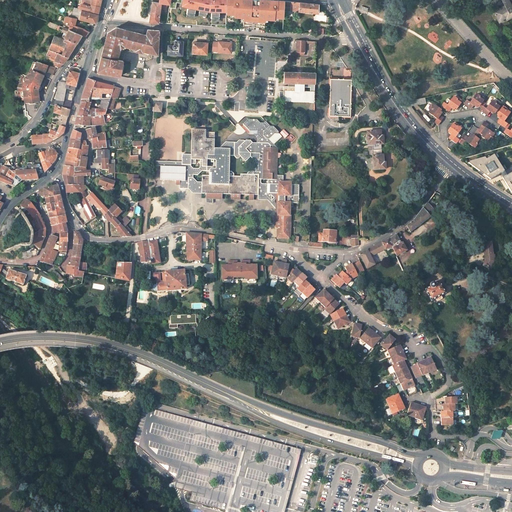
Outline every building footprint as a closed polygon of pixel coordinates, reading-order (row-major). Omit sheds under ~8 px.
[(221,9),(226,9),(225,0),(169,0),(169,4),(168,7),(175,8),(176,3),(181,3),(185,4),(185,6),(185,7),(187,7),(186,14),(194,15),(195,9),(199,9),(207,11),(209,11),(211,11),(211,18),(219,18),(219,11),(221,11),(221,9)] [(251,1),(232,0),(225,0),(226,9),(226,13),(231,13),(235,14),(235,16),(240,17),(240,15),(245,16),(245,20),(244,20),(243,26),(248,26),(248,29),(259,30),(259,27),(264,27),(265,21),(263,21),(264,17),(269,17),(269,19),(274,19),(274,16),(278,17),(283,17),(284,10),(284,1),(282,1),(282,2),(281,3),(255,1),(255,3),(251,2),(251,1)] [(511,6),(508,0),(501,0),(505,6),(494,12),(498,19),(501,17),(502,20),(506,19),(507,20),(511,17),(511,6)] [(158,23),(160,8),(167,9),(167,5),(160,4),(160,3),(158,2),(152,1),(151,5),(150,16),(149,22),(158,23)] [(290,10),(298,11),(299,3),(290,2),(290,10)] [(90,11),(98,13),(99,10),(99,7),(91,4),(90,6),(81,3),(80,3),(79,8),(90,11)] [(298,11),(317,13),(318,4),(299,3),(298,11)] [(97,14),(89,12),(90,11),(79,8),(74,7),(71,16),(75,18),(79,18),(85,20),(95,23),(96,18),(97,14)] [(64,32),(67,33),(64,38),(76,43),(81,34),(68,28),(63,26),(61,26),(50,22),(49,24),(49,26),(64,32)] [(71,22),(69,22),(68,28),(81,34),(85,36),(88,32),(84,29),(77,26),(74,25),(70,25),(71,22)] [(130,31),(116,27),(114,28),(115,30),(110,33),(109,31),(107,32),(103,48),(100,61),(102,61),(100,67),(99,67),(98,68),(98,71),(108,73),(108,71),(111,71),(111,74),(119,75),(120,72),(121,64),(122,61),(115,59),(117,52),(119,52),(119,49),(132,52),(134,51),(134,49),(143,51),(157,55),(158,31),(147,30),(146,35),(130,31)] [(61,53),(66,40),(61,38),(54,35),(49,47),(49,49),(61,53)] [(61,64),(67,57),(76,43),(64,38),(62,37),(61,38),(66,40),(61,53),(49,49),(46,54),(50,56),(54,58),(53,60),(55,61),(55,67),(56,68),(59,68),(61,64)] [(308,41),(296,40),(296,51),(297,51),(296,54),(304,55),(305,43),(312,43),(312,41),(308,41)] [(182,55),(182,42),(174,41),(174,46),(168,46),(168,54),(182,55)] [(230,53),(231,42),(218,41),(217,52),(230,53)] [(206,54),(207,43),(202,42),(202,44),(192,43),(192,53),(206,54)] [(53,75),(46,72),(48,66),(40,64),(32,62),(26,78),(26,77),(25,79),(23,78),(22,78),(17,88),(18,98),(21,98),(23,98),(24,100),(25,110),(26,110),(27,115),(31,118),(37,109),(40,103),(38,90),(43,76),(41,75),(42,72),(45,74),(44,77),(51,79),(53,75)] [(48,66),(46,72),(53,75),(56,68),(55,67),(48,66)] [(64,100),(67,87),(75,90),(80,70),(70,67),(57,84),(50,105),(55,106),(62,108),(64,100)] [(288,86),(283,86),(283,92),(283,99),(283,102),(314,103),(315,72),(284,72),(284,82),(288,82),(290,82),(290,86),(288,86)] [(330,77),(329,114),(350,115),(350,111),(351,111),(351,108),(350,108),(350,100),(351,100),(351,96),(350,96),(351,78),(330,77)] [(114,87),(95,82),(88,79),(81,100),(82,100),(91,99),(100,99),(110,99),(115,99),(117,99),(120,89),(114,87)] [(476,94),(469,103),(466,101),(464,103),(464,104),(471,109),(473,106),(476,108),(477,106),(479,107),(480,105),(485,98),(480,95),(479,97),(476,94)] [(410,106),(425,103),(425,99),(424,97),(407,101),(408,103),(410,106)] [(453,97),(447,105),(444,103),(441,107),(448,112),(451,108),(453,110),(455,108),(456,109),(461,102),(462,101),(458,98),(457,99),(453,97)] [(89,108),(90,103),(81,103),(79,110),(77,117),(93,117),(103,115),(105,115),(110,99),(100,99),(101,107),(101,110),(99,110),(96,110),(89,108)] [(110,114),(115,99),(110,99),(105,115),(106,115),(110,114)] [(70,110),(72,102),(64,100),(62,108),(70,110)] [(492,100),(486,109),(482,106),(481,108),(480,110),(487,115),(490,112),(492,113),(494,112),(495,113),(501,104),(496,102),(496,103),(492,100)] [(430,110),(428,113),(436,119),(434,122),(438,125),(443,118),(439,116),(441,113),(439,112),(441,110),(432,104),(429,109),(430,110)] [(55,106),(54,113),(62,116),(68,117),(70,110),(62,108),(55,106)] [(503,106),(497,114),(499,115),(497,117),(500,119),(498,123),(505,128),(506,126),(507,124),(504,121),(510,113),(506,110),(507,109),(503,106)] [(94,126),(105,123),(105,122),(104,120),(103,115),(93,117),(77,117),(76,120),(74,126),(94,126)] [(275,223),(273,225),(277,229),(279,231),(277,233),(277,238),(289,238),(289,233),(286,233),(287,220),(289,220),(290,208),(290,203),(293,203),(298,203),(299,185),(291,184),(290,183),(282,183),(277,183),(277,184),(273,184),(273,180),(275,180),(275,175),(275,168),(273,168),(273,163),(275,163),(275,158),(273,158),(273,153),(276,153),(276,148),(269,148),(269,146),(268,145),(270,143),(266,140),(270,134),(274,134),(274,132),(269,126),(266,126),(263,123),(256,123),(254,120),(245,119),(242,123),(241,124),(249,131),(255,131),(256,135),(259,139),(256,141),(256,142),(256,143),(256,145),(253,145),(251,143),(249,141),(244,140),(244,142),(243,141),(238,140),(235,143),(233,143),(232,143),(226,148),(223,145),(219,149),(214,149),(214,132),(205,132),(205,130),(191,129),(191,154),(182,154),(181,162),(160,161),(160,166),(159,180),(176,181),(176,185),(179,185),(179,184),(188,184),(188,177),(193,177),(193,174),(197,175),(202,171),(207,171),(209,171),(209,175),(201,175),(201,182),(201,194),(205,194),(205,198),(210,199),(210,194),(217,194),(216,199),(221,199),(221,194),(230,194),(230,199),(239,199),(239,195),(248,195),(248,200),(253,200),(253,195),(258,195),(258,192),(269,193),(273,197),(271,199),(271,204),(275,209),(275,215),(273,217),(275,219),(275,223)] [(458,125),(454,122),(448,130),(449,131),(448,133),(451,135),(448,138),(455,144),(457,141),(458,140),(455,137),(461,129),(457,126),(458,125)] [(483,138),(489,143),(493,138),(491,137),(493,134),(485,128),(488,125),(484,122),(479,129),(482,132),(481,134),(482,136),(481,137),(483,138)] [(50,128),(49,134),(47,143),(55,139),(58,137),(61,135),(63,133),(65,127),(58,125),(51,123),(50,128)] [(92,148),(106,147),(105,134),(96,135),(95,128),(86,130),(86,132),(89,140),(91,140),(92,148)] [(70,140),(80,142),(80,140),(83,141),(83,137),(80,137),(81,134),(79,133),(73,131),(71,136),(70,140)] [(381,150),(381,145),(383,145),(382,136),(380,136),(380,131),(367,132),(368,145),(369,145),(374,145),(374,150),(381,150)] [(42,136),(31,137),(31,145),(47,143),(49,134),(42,135),(42,136)] [(459,143),(463,146),(466,142),(474,148),(476,145),(478,146),(481,141),(480,141),(479,140),(473,135),(472,137),(470,136),(468,138),(464,136),(461,140),(459,143)] [(80,142),(70,140),(69,145),(68,149),(82,150),(83,145),(86,145),(86,141),(83,141),(80,140),(80,142)] [(57,154),(53,149),(43,152),(42,151),(38,153),(44,172),(50,166),(55,161),(57,154)] [(67,156),(65,166),(74,168),(79,167),(81,156),(82,150),(68,149),(67,156)] [(108,158),(107,150),(96,150),(97,159),(95,159),(95,162),(101,162),(101,160),(108,160),(108,158)] [(374,150),(374,156),(372,156),(373,170),(384,169),(384,163),(382,163),(382,159),(382,156),(381,156),(381,150),(374,150)] [(470,161),(469,163),(491,179),(505,171),(494,154),(490,157),(486,159),(485,157),(470,161)] [(81,156),(79,167),(85,168),(87,157),(81,156)] [(21,171),(11,172),(8,170),(2,168),(0,164),(0,181),(15,187),(22,180),(21,171)] [(108,164),(102,165),(102,166),(100,166),(100,169),(108,169),(108,173),(115,173),(114,164),(108,164)] [(39,165),(27,166),(27,171),(27,180),(38,179),(36,174),(41,172),(39,165)] [(63,175),(73,177),(73,172),(74,168),(65,166),(64,170),(63,175)] [(511,172),(503,178),(508,186),(511,192),(511,172)] [(65,185),(83,185),(83,179),(82,176),(72,178),(73,177),(63,175),(64,180),(65,185)] [(282,183),(282,176),(275,175),(275,180),(273,180),(273,184),(277,184),(277,183),(282,183)] [(201,182),(196,182),(193,177),(188,177),(188,184),(179,184),(179,185),(179,188),(188,188),(192,193),(201,194),(201,182)] [(105,186),(111,188),(112,187),(113,186),(114,181),(103,178),(102,180),(100,180),(99,184),(105,186)] [(139,189),(140,180),(137,180),(131,179),(130,186),(130,188),(139,189)] [(66,192),(78,192),(79,196),(91,220),(96,216),(90,207),(85,198),(91,192),(85,185),(83,185),(65,185),(66,192)] [(58,186),(52,187),(54,197),(60,195),(58,186)] [(46,188),(43,189),(45,195),(46,198),(54,197),(52,187),(46,188)] [(94,204),(99,209),(104,215),(109,211),(108,210),(91,192),(85,198),(90,207),(94,204)] [(258,195),(258,199),(267,200),(271,204),(271,199),(273,197),(269,193),(258,192),(258,195)] [(217,194),(210,194),(210,199),(205,198),(205,199),(205,203),(212,203),(212,199),(216,199),(217,194)] [(28,201),(25,199),(19,209),(24,214),(26,211),(30,202),(28,201)] [(26,211),(28,213),(26,215),(28,218),(30,215),(32,216),(39,214),(34,207),(31,203),(30,202),(26,211)] [(62,205),(62,202),(55,203),(54,203),(56,210),(63,208),(62,205)] [(48,209),(49,213),(56,211),(56,210),(54,203),(47,204),(48,209)] [(429,215),(435,211),(427,203),(423,208),(429,215)] [(114,217),(123,209),(120,206),(117,208),(114,204),(108,210),(109,211),(114,217)] [(64,211),(63,208),(56,210),(56,211),(49,213),(50,216),(50,218),(65,215),(64,211)] [(408,227),(410,231),(424,221),(423,220),(429,215),(423,208),(413,221),(407,225),(408,227)] [(107,222),(109,220),(115,227),(121,237),(123,237),(132,236),(129,233),(126,230),(128,228),(126,225),(124,227),(119,222),(114,217),(109,211),(104,215),(107,222)] [(32,216),(37,228),(45,226),(41,219),(39,214),(32,216)] [(66,219),(65,215),(50,218),(51,223),(52,226),(65,223),(67,223),(66,219)] [(125,217),(119,222),(124,227),(126,225),(129,221),(125,217)] [(68,232),(65,223),(52,226),(54,233),(60,232),(61,233),(68,232)] [(38,246),(38,248),(40,249),(44,237),(45,238),(45,233),(45,228),(45,226),(37,228),(32,229),(33,233),(32,242),(33,244),(38,246)] [(337,238),(337,232),(323,231),(323,234),(318,233),(318,242),(335,243),(335,238),(337,238)] [(202,234),(186,233),(186,243),(187,260),(200,260),(201,244),(208,244),(208,235),(202,234)] [(67,249),(67,242),(67,234),(60,235),(60,236),(59,249),(61,252),(67,252),(67,249)] [(407,250),(402,242),(401,243),(396,234),(389,240),(392,246),(396,256),(407,250)] [(46,248),(40,261),(51,265),(52,260),(48,259),(52,250),(58,237),(52,235),(46,248)] [(361,258),(366,268),(374,264),(370,256),(385,249),(392,246),(389,240),(388,239),(375,246),(356,255),(358,259),(361,258)] [(141,262),(142,262),(147,262),(148,263),(150,264),(151,264),(151,263),(152,264),(160,262),(157,243),(156,240),(148,241),(138,242),(141,262)] [(491,242),(484,244),(485,250),(484,250),(485,258),(486,257),(487,260),(485,266),(491,268),(494,261),(494,259),(495,259),(494,256),(493,256),(491,242)] [(80,257),(80,254),(82,255),(83,250),(81,250),(82,245),(74,244),(72,257),(80,257)] [(26,252),(22,252),(22,258),(25,258),(37,255),(39,250),(36,249),(37,248),(35,248),(26,251),(26,252)] [(52,265),(57,252),(52,250),(48,259),(52,260),(51,265),(52,265)] [(71,262),(71,266),(78,267),(79,262),(80,257),(72,257),(71,262)] [(287,278),(289,264),(288,264),(286,264),(287,260),(282,259),(281,264),(278,276),(287,278)] [(229,265),(222,266),(222,271),(223,271),(223,274),(222,274),(222,279),(233,279),(233,277),(245,277),(245,279),(257,278),(257,273),(256,273),(256,270),(256,265),(249,265),(249,260),(241,261),(241,263),(237,264),(237,261),(228,261),(229,265)] [(271,273),(270,274),(278,276),(281,264),(278,263),(278,262),(277,262),(273,261),(272,267),(271,273)] [(86,272),(87,263),(79,262),(78,267),(78,271),(84,272),(86,272)] [(115,277),(129,280),(130,263),(117,262),(117,265),(115,277)] [(353,265),(357,274),(364,270),(360,262),(353,265)] [(357,274),(353,265),(349,266),(349,265),(347,267),(345,268),(347,272),(344,274),(350,279),(358,275),(357,274)] [(69,270),(71,270),(70,274),(76,274),(78,274),(78,271),(78,267),(71,266),(69,266),(69,269),(69,270)] [(298,270),(296,268),(287,278),(286,278),(292,283),(293,282),(301,274),(299,272),(299,271),(298,270)] [(9,270),(6,279),(23,285),(26,276),(9,270)] [(65,279),(54,270),(49,274),(53,276),(57,282),(59,283),(65,280),(65,279)] [(160,273),(153,273),(153,276),(154,276),(156,276),(156,278),(157,284),(154,285),(153,287),(153,289),(155,291),(167,290),(167,291),(186,289),(184,274),(184,270),(177,271),(172,271),(162,272),(163,281),(160,282),(160,273)] [(338,277),(344,283),(346,284),(350,279),(344,274),(342,272),(340,274),(338,277)] [(301,274),(293,282),(299,286),(305,280),(307,277),(305,275),(302,273),(301,274)] [(344,283),(338,277),(336,275),(333,277),(331,280),(340,288),(344,283)] [(299,286),(297,289),(302,293),(310,285),(307,282),(305,280),(299,286)] [(430,286),(425,289),(431,301),(436,299),(437,301),(438,300),(441,299),(442,298),(441,295),(445,293),(439,282),(434,284),(432,283),(431,281),(429,282),(430,285),(430,286)] [(302,293),(307,298),(315,290),(312,287),(310,285),(302,293)] [(316,298),(321,303),(329,294),(327,292),(324,289),(316,298)] [(332,297),(329,294),(321,303),(326,308),(334,299),(332,297)] [(331,315),(340,305),(337,302),(336,301),(334,299),(326,308),(325,309),(331,315)] [(343,309),(332,315),(335,322),(336,322),(347,316),(345,313),(346,313),(345,311),(343,309)] [(199,314),(170,315),(171,324),(169,324),(169,328),(178,328),(178,324),(189,323),(189,327),(193,327),(194,328),(196,328),(196,326),(198,326),(197,323),(196,323),(196,318),(200,317),(199,314)] [(347,316),(336,322),(339,329),(351,323),(350,320),(349,318),(348,319),(347,316)] [(359,339),(362,325),(358,324),(357,324),(357,325),(354,324),(351,337),(359,339)] [(368,328),(359,338),(365,344),(373,333),(371,332),(372,331),(371,330),(368,328)] [(366,344),(371,349),(380,338),(377,336),(377,335),(376,336),(373,333),(365,344),(366,344)] [(388,335),(380,345),(387,350),(395,340),(392,337),(391,337),(388,335)] [(400,345),(387,350),(390,358),(402,353),(401,350),(402,349),(401,348),(400,345)] [(390,358),(393,365),(403,360),(406,359),(405,356),(404,355),(403,355),(402,353),(390,358)] [(427,358),(426,359),(426,360),(423,361),(429,373),(436,370),(430,357),(427,358)] [(393,365),(392,365),(394,372),(406,367),(405,364),(403,360),(393,365)] [(420,362),(420,361),(419,362),(416,363),(416,364),(422,376),(429,373),(423,361),(420,362)] [(413,365),(410,367),(416,379),(422,376),(416,364),(413,365)] [(406,367),(394,372),(397,378),(409,373),(407,370),(406,367)] [(409,373),(397,378),(400,384),(412,379),(410,375),(409,373)] [(412,379),(400,384),(403,391),(405,390),(408,389),(411,387),(415,386),(413,382),(412,379)] [(398,394),(386,400),(389,407),(401,401),(400,398),(398,394)] [(389,407),(392,414),(405,409),(403,404),(401,401),(389,407)] [(411,402),(406,415),(414,418),(418,406),(415,405),(415,404),(414,403),(411,402)] [(175,478),(173,487),(191,492),(189,501),(225,511),(224,511),(284,511),(302,449),(143,406),(133,442),(175,478)] [(414,418),(421,420),(426,407),(423,406),(421,406),(421,407),(418,406),(414,418)] [(494,430),(491,438),(501,438),(503,430),(494,430)]
